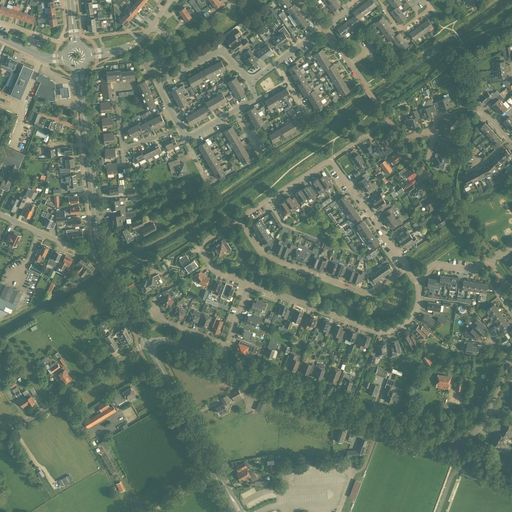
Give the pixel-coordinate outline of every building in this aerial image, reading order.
[(215,9),(221,4),(217,0),(216,0),(212,3),(209,5),(213,10),(215,9)] [(288,0),(281,5),(285,10),(286,9),(292,5),(288,0)] [(370,10),(376,6),(371,0),(368,0),(364,3),(370,10)] [(390,12),(402,4),(398,0),(393,0),(390,3),(394,9),(390,12)] [(335,1),(328,6),(333,12),(340,7),(335,1)] [(136,12),(140,7),(135,3),(134,4),(131,2),(129,5),(131,7),(136,12)] [(370,10),(364,3),(358,8),(364,15),(370,10)] [(287,9),(290,14),(297,9),(294,4),(292,5),(286,9),(285,10),(285,11),(287,9)] [(390,12),(395,18),(402,13),(398,7),(402,4),(390,12)] [(10,16),(16,18),(18,11),(19,8),(14,6),(12,9),(10,16)] [(136,12),(131,7),(127,12),(132,16),(136,12)] [(179,11),(182,16),(192,10),(190,7),(186,10),(184,7),(179,11)] [(364,15),(358,8),(352,12),(355,16),(358,19),(364,15)] [(290,14),(294,19),(301,14),(297,9),(290,14)] [(192,10),(182,16),(186,21),(192,18),(195,16),(192,13),(193,12),(192,10)] [(122,12),(122,13),(121,14),(123,16),(128,21),(130,19),(131,20),(134,17),(132,16),(127,12),(125,14),(122,12)] [(399,24),(407,19),(402,13),(395,18),(399,24)] [(294,19),(297,24),(304,19),(301,14),(294,19)] [(33,23),(35,17),(29,15),(27,22),(33,23)] [(128,21),(123,16),(119,21),(124,25),(128,21)] [(349,20),(354,27),(360,23),(358,19),(355,16),(349,20)] [(380,29),(387,24),(383,18),(375,23),(380,29)] [(304,19),(297,24),(301,30),(308,24),(304,19)] [(354,27),(349,20),(343,25),(348,32),(354,27)] [(427,32),(433,27),(427,20),(421,24),(427,32)] [(380,29),(384,35),(392,30),(387,24),(380,29)] [(421,36),(427,32),(421,24),(415,29),(421,36)] [(348,32),(343,25),(337,29),(342,37),(348,32)] [(278,37),(283,44),(289,40),(285,35),(288,33),(284,27),(279,31),(281,34),(278,37)] [(240,34),(237,29),(227,37),(229,39),(227,41),(231,46),(238,41),(236,37),(240,34)] [(421,36),(415,29),(409,34),(414,41),(421,36)] [(389,41),(392,39),(396,36),(392,30),(384,35),(389,41)] [(392,39),(396,45),(404,39),(399,33),(396,36),(392,39)] [(268,34),(265,36),(272,45),(275,43),(278,47),(283,44),(278,37),(273,40),(268,34)] [(255,45),(258,42),(253,36),(250,38),(255,45)] [(262,49),(267,56),(273,52),(269,47),(272,45),(265,36),(262,39),(266,43),(260,47),(262,49)] [(401,51),(408,46),(404,39),(396,45),(401,51)] [(239,40),(238,41),(231,46),(235,51),(241,46),(243,49),(249,44),(246,40),(241,43),(239,40)] [(254,59),(256,57),(251,51),(249,48),(245,52),(249,57),(246,60),(252,68),(257,64),(254,59)] [(262,60),(267,56),(262,49),(257,53),(254,49),(251,51),(256,57),(259,55),(262,60)] [(317,59),(325,55),(322,49),(315,53),(310,56),(311,58),(315,56),(317,59)] [(318,61),(320,64),(320,65),(328,60),(325,55),(317,59),(313,61),(315,63),(318,61)] [(0,67),(11,72),(5,85),(10,87),(15,74),(12,72),(13,69),(14,69),(17,62),(16,61),(8,57),(5,64),(2,63),(0,66),(0,67)] [(496,58),(496,61),(493,61),(494,66),(497,65),(497,70),(505,68),(504,61),(501,61),(501,58),(496,58)] [(322,71),(323,73),(327,71),(325,69),(331,65),(328,60),(320,65),(320,64),(316,66),(318,69),(321,67),(323,70),(322,71)] [(221,71),(225,69),(220,61),(215,64),(219,72),(219,73),(221,77),(223,76),(221,71)] [(219,72),(215,64),(209,67),(214,75),(213,75),(215,79),(218,78),(215,74),(219,73),(219,72)] [(289,69),(292,74),(300,70),(304,68),(302,66),(299,68),(296,64),(289,69)] [(327,71),(329,74),(337,69),(334,64),(331,65),(325,69),(327,71)] [(33,69),(23,65),(9,95),(20,100),(33,69)] [(214,75),(209,67),(204,70),(208,78),(210,82),(212,81),(210,77),(213,75),(214,75)] [(495,74),(495,77),(493,77),(493,81),(504,80),(503,76),(506,75),(505,68),(497,70),(498,74),(495,74)] [(332,79),(340,75),(337,69),(329,74),(325,76),(326,78),(330,76),(332,79)] [(208,78),(204,70),(199,73),(203,81),(202,81),(204,85),(207,84),(205,80),(208,78)] [(292,74),(295,80),(303,75),(303,76),(307,74),(305,71),(302,73),(300,70),(292,74)] [(130,80),(130,82),(135,81),(134,71),(120,72),(120,71),(106,72),(106,75),(100,75),(103,99),(112,98),(110,84),(107,84),(107,81),(116,80),(116,82),(130,80)] [(203,81),(199,73),(193,76),(197,84),(199,88),(201,87),(199,83),(202,81),(203,81)] [(36,81),(40,82),(35,94),(48,99),(48,102),(55,101),(54,89),(55,89),(54,82),(50,80),(50,79),(39,74),(36,81)] [(295,80),(298,85),(306,80),(306,81),(310,79),(309,77),(305,79),(303,76),(303,75),(295,80)] [(333,81),(335,84),(335,85),(343,80),(340,75),(332,79),(328,81),(329,83),(333,81)] [(197,84),(193,76),(188,79),(191,85),(191,86),(194,91),(196,90),(194,86),(197,84)] [(229,84),(231,88),(238,83),(235,78),(229,82),(223,85),(225,87),(229,84)] [(298,85),(301,90),(309,86),(313,84),(312,82),(308,84),(306,81),(306,80),(298,85)] [(336,87),(338,90),(346,85),(343,80),(335,85),(335,84),(331,87),(332,89),(336,87)] [(147,111),(156,106),(150,94),(151,94),(145,81),(137,85),(140,92),(139,93),(146,106),(144,107),(147,111)] [(234,93),(241,89),(238,83),(231,88),(226,90),(228,92),(232,90),(234,93)] [(338,90),(334,92),(336,94),(339,92),(341,95),(349,90),(346,85),(338,90)] [(304,96),(307,95),(312,91),(311,89),(309,86),(301,90),(304,96)] [(182,93),(183,93),(187,91),(185,89),(181,91),(179,87),(171,91),(174,97),(182,93)] [(312,91),(307,95),(310,100),(318,95),(318,96),(321,93),(320,91),(316,94),(314,90),(316,89),(315,87),(311,89),(312,91)] [(67,88),(60,89),(61,99),(69,98),(67,88)] [(216,96),(221,104),(226,101),(222,94),(220,89),(217,91),(220,94),(216,96)] [(231,97),(235,95),(237,98),(244,94),(241,89),(234,93),(230,95),(231,97)] [(286,98),(290,96),(286,89),(281,92),(285,99),(284,99),(287,103),(289,102),(286,98)] [(488,92),(484,96),(480,92),(477,95),(480,99),(484,103),(492,96),(494,99),(500,94),(497,90),(494,93),(492,92),(490,94),(488,92)] [(211,99),(216,107),(221,104),(216,96),(214,92),(212,94),(214,97),(211,99)] [(285,99),(281,92),(275,95),(279,102),(281,106),(283,105),(281,101),(284,99),(285,99)] [(174,97),(177,102),(185,98),(185,99),(189,97),(188,95),(184,97),(183,93),(182,93),(174,97)] [(504,98),(500,94),(494,99),(496,101),(492,105),(497,109),(503,103),(501,100),(504,98)] [(279,102),(275,95),(270,98),(274,105),(276,109),(278,108),(276,104),(279,102)] [(310,100),(313,105),(321,101),(325,99),(323,97),(320,99),(318,96),(318,95),(310,100)] [(207,104),(211,110),(216,107),(211,99),(209,96),(207,97),(209,100),(206,102),(205,101),(203,102),(205,106),(207,104)] [(445,108),(453,106),(452,102),(450,101),(449,97),(442,99),(443,100),(436,102),(438,107),(441,106),(442,108),(445,107),(445,108)] [(185,98),(177,102),(180,108),(187,104),(187,105),(192,102),(191,100),(187,102),(185,99),(185,98)] [(268,108),(271,112),(273,111),(270,107),(274,105),(270,98),(265,101),(268,108)] [(429,118),(432,117),(430,112),(434,110),(431,99),(427,101),(424,107),(425,108),(420,110),(424,120),(426,119),(426,120),(429,119),(429,118)] [(321,101),(313,105),(316,111),(322,107),(328,104),(327,102),(323,104),(321,101)] [(101,113),(111,112),(110,102),(100,103),(101,113)] [(507,113),(508,112),(511,108),(511,107),(510,106),(508,108),(503,103),(497,109),(501,114),(505,110),(507,113)] [(197,111),(201,119),(207,116),(202,108),(200,104),(198,105),(200,109),(197,111)] [(207,104),(205,106),(202,108),(207,116),(212,112),(211,110),(207,104)] [(191,114),(196,122),(201,119),(197,111),(194,107),(192,108),(194,112),(191,114)] [(247,112),(250,117),(258,113),(262,111),(260,109),(257,111),(254,107),(247,112)] [(190,125),(196,122),(191,114),(189,110),(187,112),(189,115),(186,117),(190,125)] [(408,130),(415,127),(415,126),(418,125),(416,119),(419,118),(417,110),(411,112),(413,117),(404,120),(405,122),(405,124),(406,127),(407,128),(408,130)] [(37,124),(40,114),(35,112),(32,121),(37,124)] [(158,116),(155,118),(159,126),(164,123),(159,112),(157,113),(158,116)] [(250,117),(253,122),(261,118),(265,116),(263,114),(260,116),(258,113),(250,117)] [(290,122),(295,130),(300,127),(297,121),(294,115),(292,117),(294,120),(290,122)] [(446,132),(447,132),(450,132),(448,132),(449,126),(457,123),(454,116),(449,117),(449,120),(443,119),(440,130),(444,131),(444,132),(446,132)] [(102,128),(113,127),(111,117),(101,118),(102,128)] [(159,126),(155,118),(150,121),(154,129),(159,126)] [(261,118),(253,122),(256,128),(263,124),(268,121),(267,119),(263,122),(261,118)] [(285,126),(289,133),(295,130),(290,122),(288,118),(286,120),(288,124),(285,125),(285,126)] [(60,131),(62,125),(50,120),(47,128),(52,129),(52,128),(60,131)] [(154,129),(150,121),(144,123),(148,132),(154,129)] [(138,124),(142,132),(143,134),(148,132),(144,123),(142,125),(140,122),(137,123),(138,124)] [(280,129),(284,136),(289,133),(285,126),(285,125),(283,122),(281,123),(283,127),(280,128),(280,129)] [(483,133),(491,126),(489,123),(487,124),(485,122),(481,126),(479,124),(475,127),(477,130),(480,127),(483,130),(481,131),(483,133)] [(133,127),(136,135),(142,132),(138,124),(133,127)] [(274,132),(279,139),(284,136),(280,129),(280,128),(278,124),(275,126),(278,130),(274,132)] [(131,138),(136,135),(133,127),(129,129),(128,125),(126,127),(131,138)] [(489,136),(494,132),(492,130),(494,129),(491,126),(483,133),(481,135),(483,138),(487,134),(489,136)] [(227,136),(235,132),(232,127),(226,130),(225,130),(220,133),(221,135),(225,133),(227,136)] [(270,129),(273,133),(269,135),(273,143),(279,139),(274,132),(272,128),(270,129)] [(238,137),(235,132),(227,136),(223,138),(224,140),(228,138),(230,141),(230,142),(238,137)] [(492,142),(499,135),(497,132),(496,134),(494,132),(489,136),(491,139),(490,140),(492,142)] [(104,144),(114,143),(113,133),(103,134),(104,144)] [(385,147),(393,142),(387,134),(385,135),(383,135),(382,136),(381,138),(379,139),(385,147)] [(439,143),(438,143),(437,148),(447,150),(446,149),(447,141),(450,142),(451,137),(443,135),(442,138),(440,138),(439,143)] [(494,149),(502,141),(501,139),(502,138),(499,135),(492,142),(494,144),(492,146),(494,149)] [(231,143),(233,146),(234,147),(241,143),(238,137),(230,142),(230,141),(226,143),(228,146),(231,143)] [(174,148),(170,140),(164,143),(168,151),(174,148)] [(199,146),(202,151),(210,146),(210,147),(214,145),(212,143),(209,145),(207,141),(199,146)] [(237,152),(244,148),(241,143),(234,147),(233,146),(229,149),(231,151),(234,149),(236,152),(237,152)] [(212,150),(210,147),(210,146),(202,151),(205,156),(213,152),(217,150),(215,148),(212,150)] [(376,154),(376,153),(379,151),(376,146),(372,148),(370,146),(364,150),(370,158),(376,154)] [(0,186),(7,190),(12,179),(13,180),(22,160),(14,157),(15,153),(17,149),(14,148),(13,152),(2,147),(1,147),(0,149),(1,150),(0,151),(0,175),(4,178),(0,186)] [(63,147),(57,148),(57,149),(58,156),(64,155),(64,156),(72,154),(71,148),(67,149),(67,147),(63,147)] [(158,154),(154,147),(148,150),(152,158),(158,154)] [(391,147),(384,152),(386,156),(394,150),(391,147)] [(105,159),(116,158),(115,148),(104,150),(105,159)] [(238,154),(239,157),(240,158),(247,153),(244,148),(237,152),(236,152),(232,154),(234,156),(238,154)] [(509,158),(508,156),(511,154),(507,150),(506,149),(504,151),(503,149),(500,152),(507,159),(509,158)] [(152,158),(148,150),(141,153),(145,160),(145,161),(152,158)] [(145,160),(141,153),(141,152),(135,155),(139,163),(145,160)] [(215,155),(213,152),(205,156),(208,162),(216,157),(220,156),(218,154),(215,155)] [(380,165),(386,174),(391,170),(387,165),(391,162),(393,164),(401,158),(397,152),(388,158),(389,159),(385,161),(380,165)] [(499,156),(497,157),(501,163),(502,164),(507,159),(500,152),(497,154),(499,156)] [(250,159),(251,159),(247,153),(240,158),(239,157),(235,159),(237,161),(241,159),(244,166),(248,164),(254,161),(251,162),(250,159)] [(351,159),(357,167),(363,162),(358,154),(351,159)] [(433,167),(435,167),(436,169),(438,169),(439,168),(441,169),(442,162),(448,163),(450,157),(439,154),(438,158),(435,157),(434,163),(434,162),(433,167)] [(61,163),(66,163),(66,167),(74,166),(73,159),(66,160),(65,156),(60,157),(61,163)] [(218,161),(216,157),(208,162),(211,167),(219,162),(219,163),(223,161),(221,159),(218,161)] [(501,163),(497,157),(495,159),(494,158),(491,160),(498,168),(500,166),(499,165),(501,163)] [(170,168),(174,167),(177,177),(188,174),(184,163),(180,165),(178,160),(168,163),(170,168)] [(498,168),(491,160),(488,163),(489,164),(487,166),(492,172),(495,169),(497,172),(498,172),(499,170),(500,170),(498,168)] [(221,166),(219,163),(219,162),(211,167),(214,172),(222,168),(226,166),(225,164),(221,166)] [(107,175),(117,174),(116,164),(106,165),(107,175)] [(488,174),(492,172),(487,166),(485,167),(484,165),(481,167),(486,177),(489,175),(488,174)] [(479,170),(476,172),(480,178),(482,176),(483,178),(486,177),(481,167),(478,169),(479,170)] [(69,182),(76,181),(76,175),(68,176),(68,173),(70,173),(70,168),(60,168),(60,175),(64,174),(64,178),(61,178),(61,182),(69,181),(69,182)] [(224,172),(222,168),(214,172),(217,178),(224,174),(224,175),(229,172),(228,170),(224,172)] [(415,176),(414,175),(415,174),(411,168),(404,173),(410,181),(415,176)] [(480,178),(476,172),(474,173),(473,171),(470,173),(475,182),(478,181),(477,179),(480,178)] [(358,182),(361,187),(369,181),(367,178),(368,175),(366,172),(362,175),(364,178),(358,182)] [(472,184),(475,182),(470,173),(467,175),(468,176),(465,178),(468,184),(471,182),(472,184)] [(501,176),(501,175),(496,179),(498,182),(506,178),(503,174),(501,176)] [(318,179),(323,187),(323,188),(327,186),(329,188),(333,186),(329,180),(327,182),(323,176),(318,179)] [(323,187),(318,179),(317,178),(312,182),(316,188),(314,190),(317,195),(321,193),(323,193),(326,192),(323,188),(323,187)] [(70,188),(77,187),(76,181),(69,182),(69,184),(64,184),(64,190),(70,189),(70,188)] [(373,191),(378,187),(374,182),(371,184),(369,181),(361,187),(364,192),(370,187),(373,191)] [(426,193),(424,189),(425,188),(421,182),(415,187),(413,184),(406,189),(408,193),(410,192),(414,196),(419,193),(421,196),(426,193)] [(110,195),(118,194),(118,192),(124,192),(123,186),(117,186),(117,187),(109,188),(108,189),(108,190),(109,191),(110,195)] [(306,186),(301,190),(306,198),(308,201),(311,198),(312,200),(315,199),(314,197),(316,195),(312,190),(310,192),(306,186)] [(394,197),(405,190),(402,186),(391,192),(394,197)] [(308,201),(306,198),(301,190),(301,189),(295,193),(300,200),(297,201),(300,205),(305,202),(306,203),(308,201)] [(371,199),(374,204),(382,199),(383,198),(381,195),(383,193),(380,189),(375,193),(377,195),(371,199)] [(28,197),(34,199),(36,193),(31,190),(28,197)] [(15,212),(17,206),(23,209),(28,197),(20,193),(17,200),(12,198),(10,202),(11,202),(8,209),(15,212)] [(74,203),(78,203),(77,197),(69,198),(69,195),(64,196),(65,201),(69,201),(70,204),(70,205),(74,205),(74,203)] [(337,208),(348,200),(345,195),(338,200),(338,202),(336,203),(335,201),(329,205),(331,207),(334,204),(337,208)] [(435,208),(432,205),(436,202),(431,196),(422,203),(429,212),(435,208)] [(284,201),(289,208),(291,207),(293,208),(298,205),(293,197),(291,199),(289,197),(286,199),(284,200),(284,201)] [(382,199),(374,204),(374,205),(377,210),(383,205),(385,208),(390,204),(388,201),(385,203),(382,199)] [(118,209),(118,212),(125,212),(125,211),(124,205),(120,206),(119,200),(110,201),(111,210),(118,209)] [(340,212),(342,211),(351,204),(348,200),(337,208),(340,212)] [(289,208),(284,201),(282,203),(279,205),(283,211),(281,213),(283,216),(288,212),(287,211),(290,209),(289,208)] [(411,207),(414,210),(422,205),(419,201),(411,207)] [(347,214),(354,209),(351,204),(342,211),(345,215),(347,214)] [(26,218),(27,217),(29,218),(31,215),(32,215),(34,211),(33,211),(35,206),(31,205),(29,209),(27,208),(23,216),(24,216),(24,217),(26,218)] [(387,211),(389,214),(383,218),(386,223),(394,218),(397,215),(392,208),(387,211)] [(125,211),(125,212),(118,212),(119,216),(112,217),(113,225),(122,224),(121,219),(126,218),(129,217),(136,215),(136,209),(130,211),(125,211)] [(347,214),(350,218),(357,213),(354,209),(347,214)] [(53,215),(50,214),(51,214),(47,212),(45,218),(47,218),(44,225),(45,225),(45,226),(46,227),(47,226),(50,228),(50,227),(53,228),(55,222),(52,221),(53,220),(51,220),(53,215)] [(443,217),(442,216),(441,216),(438,212),(433,215),(436,220),(435,220),(439,227),(440,227),(439,226),(447,221),(444,216),(443,217)] [(353,223),(361,218),(357,213),(350,218),(346,221),(348,223),(352,220),(353,223)] [(394,218),(386,223),(390,228),(396,223),(397,226),(402,223),(399,217),(395,220),(394,218)] [(79,226),(81,226),(81,219),(71,220),(71,227),(75,226),(75,228),(79,228),(79,226)] [(262,225),(260,222),(262,221),(260,219),(259,220),(252,225),(255,230),(262,225)] [(133,229),(144,225),(142,221),(131,225),(133,229)] [(356,232),(366,225),(363,221),(356,226),(355,224),(351,227),(355,233),(356,232)] [(153,223),(141,230),(145,236),(157,229),(153,223)] [(264,224),(262,225),(255,230),(258,234),(265,230),(267,228),(264,224)] [(362,235),(369,230),(366,225),(356,232),(359,236),(362,235)] [(400,242),(401,242),(408,236),(409,236),(410,235),(405,227),(397,233),(398,236),(396,237),(400,242)] [(83,238),(82,231),(74,232),(73,229),(66,230),(66,235),(69,234),(69,236),(72,236),(73,238),(76,238),(76,239),(83,238)] [(124,243),(131,240),(126,229),(119,232),(124,243)] [(261,239),(268,234),(265,230),(258,234),(261,239)] [(365,239),(372,234),(369,230),(362,235),(359,236),(359,237),(362,241),(365,239)] [(9,243),(16,246),(21,236),(20,236),(20,235),(20,236),(18,235),(17,234),(17,233),(15,233),(14,233),(12,236),(9,234),(5,241),(9,243)] [(268,234),(261,239),(264,244),(266,242),(268,245),(270,246),(273,242),(271,239),(273,238),(270,233),(268,234)] [(366,246),(368,244),(375,239),(372,234),(365,239),(367,242),(364,244),(366,246)] [(409,236),(408,236),(401,242),(404,246),(410,242),(412,245),(417,241),(414,237),(411,239),(409,236)] [(275,252),(280,254),(283,246),(280,244),(282,241),(276,238),(274,244),(277,245),(275,252)] [(368,244),(372,250),(377,246),(376,245),(379,243),(378,243),(380,242),(377,238),(375,239),(368,244)] [(283,246),(280,254),(286,256),(288,250),(292,251),(294,245),(288,243),(289,241),(285,240),(283,246)] [(231,249),(227,243),(223,245),(221,242),(213,247),(217,253),(216,253),(218,257),(222,254),(221,253),(227,250),(231,251),(231,249)] [(297,247),(294,245),(292,251),(294,252),(294,254),(292,258),(298,261),(302,251),(296,249),(297,247)] [(40,250),(38,250),(35,255),(37,256),(35,260),(39,262),(41,257),(40,257),(41,255),(45,256),(49,249),(48,248),(48,247),(46,246),(45,247),(42,246),(40,250)] [(307,250),(306,248),(303,247),(302,251),(298,261),(304,263),(306,258),(307,257),(309,258),(311,253),(312,252),(307,250)] [(316,267),(319,259),(316,257),(317,255),(316,255),(318,250),(313,249),(312,252),(311,253),(310,257),(313,258),(310,265),(313,266),(313,267),(315,268),(315,267),(316,267)] [(52,259),(51,260),(49,259),(47,263),(55,267),(57,261),(58,261),(61,254),(55,251),(52,259)] [(183,264),(184,266),(184,271),(188,272),(198,266),(194,260),(191,262),(186,255),(179,260),(182,265),(183,264)] [(65,256),(62,262),(60,261),(58,267),(64,269),(66,264),(69,266),(72,259),(65,256)] [(78,274),(88,263),(81,258),(76,264),(79,266),(74,271),(78,274)] [(323,258),(322,260),(319,259),(316,267),(316,268),(318,269),(319,268),(321,269),(324,262),(327,263),(328,259),(323,258)] [(328,271),(334,273),(337,264),(332,262),(332,260),(329,259),(327,265),(330,266),(328,271)] [(387,262),(388,262),(386,259),(381,263),(383,265),(388,273),(392,269),(387,262)] [(347,265),(344,263),(345,262),(339,260),(337,264),(334,273),(333,274),(340,276),(342,269),(345,270),(347,266),(347,265)] [(94,268),(88,263),(78,274),(82,278),(87,272),(89,274),(94,268)] [(31,264),(29,269),(40,275),(43,270),(31,264)] [(383,276),(388,273),(383,265),(378,269),(383,276)] [(352,268),(347,266),(345,270),(348,271),(345,278),(351,281),(355,271),(351,270),(352,268)] [(379,279),(383,276),(378,269),(374,272),(379,279)] [(355,271),(351,281),(357,283),(360,276),(363,277),(365,272),(359,270),(358,273),(355,271)] [(206,286),(209,278),(204,277),(203,276),(200,272),(194,276),(197,281),(201,284),(206,286)] [(374,282),(379,279),(374,272),(367,277),(368,282),(370,282),(373,280),(374,282)] [(158,274),(146,281),(145,280),(143,281),(143,282),(139,284),(144,293),(157,286),(156,284),(160,282),(158,279),(160,278),(158,274)] [(467,290),(469,281),(469,279),(467,279),(466,281),(463,280),(461,293),(463,293),(464,290),(467,290)] [(472,282),(469,281),(467,290),(467,294),(469,294),(470,291),(473,291),(475,282),(475,280),(473,280),(472,282)] [(214,294),(215,293),(220,295),(224,285),(221,284),(221,283),(215,281),(212,289),(211,292),(211,293),(212,294),(213,294),(214,294)] [(475,282),(473,291),(473,295),(475,295),(476,292),(479,292),(481,283),(481,281),(479,281),(478,283),(475,282)] [(484,284),(481,283),(479,292),(479,296),(481,296),(482,293),(485,293),(487,282),(484,282),(484,284)] [(234,288),(232,287),(233,285),(229,284),(228,285),(227,288),(226,289),(224,288),(220,297),(227,299),(228,296),(231,297),(234,288)] [(17,305),(22,293),(5,286),(0,296),(0,308),(10,313),(12,310),(5,307),(6,306),(14,310),(17,305)] [(170,297),(174,294),(170,288),(162,292),(164,296),(160,299),(165,307),(174,302),(170,297)] [(201,298),(206,300),(209,290),(204,289),(201,298)] [(207,298),(206,301),(228,309),(229,306),(207,298)] [(264,310),(266,304),(260,302),(259,305),(253,302),(250,309),(259,312),(260,308),(264,310)] [(439,312),(440,304),(428,302),(427,309),(433,310),(433,311),(439,312)] [(278,313),(277,315),(281,317),(286,319),(287,315),(285,314),(287,307),(281,304),(278,313)] [(482,308),(484,312),(485,314),(489,312),(491,314),(498,309),(499,308),(498,306),(497,307),(494,304),(491,307),(488,304),(482,308)] [(182,321),(186,310),(182,309),(181,310),(179,307),(173,314),(174,315),(173,316),(176,317),(179,320),(182,321)] [(494,319),(501,314),(503,313),(501,311),(500,312),(498,309),(491,314),(488,317),(489,319),(492,316),(494,319)] [(197,322),(201,312),(194,310),(193,313),(190,312),(187,321),(193,324),(194,321),(197,322)] [(299,323),(303,313),(295,310),(291,320),(299,323)] [(211,322),(213,318),(210,317),(204,314),(199,326),(200,327),(200,328),(202,329),(203,328),(206,329),(209,321),(211,322)] [(501,314),(494,319),(491,321),(492,323),(495,321),(497,324),(505,319),(506,318),(505,316),(504,317),(501,314)] [(246,322),(250,324),(250,325),(253,326),(254,325),(255,325),(256,322),(260,324),(262,318),(255,315),(254,318),(248,316),(246,322)] [(317,321),(315,320),(316,318),(310,315),(309,318),(306,316),(302,326),(308,328),(309,328),(310,325),(315,327),(317,321)] [(431,327),(434,320),(424,315),(421,321),(424,323),(431,327)] [(218,333),(223,322),(217,319),(218,317),(214,316),(210,326),(213,327),(211,331),(218,333)] [(329,322),(328,322),(328,321),(328,320),(325,319),(324,320),(324,321),(323,320),(322,323),(320,322),(319,323),(319,325),(319,326),(320,326),(319,328),(323,330),(322,333),(327,335),(331,326),(328,325),(329,322)] [(501,329),(510,323),(508,321),(507,322),(505,319),(497,324),(494,326),(496,328),(499,326),(501,329)] [(482,329),(484,327),(477,320),(473,324),(475,326),(473,329),(479,335),(479,336),(484,331),(482,329)] [(336,325),(335,325),(332,334),(335,335),(334,340),(340,342),(344,331),(341,330),(342,327),(339,326),(339,325),(338,325),(336,325)] [(425,337),(429,333),(422,326),(420,328),(418,326),(413,331),(420,339),(424,335),(425,337)] [(122,337),(128,334),(124,328),(118,331),(118,332),(116,333),(118,338),(121,337),(122,337)] [(475,340),(479,335),(473,329),(472,328),(469,331),(467,329),(463,333),(468,338),(470,335),(475,340)] [(243,329),(243,330),(241,331),(242,333),(241,335),(247,338),(246,341),(252,343),(253,340),(254,337),(254,336),(251,335),(252,332),(243,329)] [(353,342),(356,333),(352,331),(353,331),(352,330),(350,329),(350,330),(349,330),(346,339),(353,342)] [(125,345),(132,341),(128,334),(122,337),(122,338),(119,340),(122,346),(125,344),(125,345)] [(109,345),(114,342),(112,338),(112,339),(109,335),(105,338),(109,345)] [(367,347),(370,338),(364,335),(363,338),(360,337),(356,347),(362,349),(363,345),(367,347)] [(406,345),(407,347),(409,350),(415,347),(416,347),(418,346),(416,341),(415,342),(413,337),(410,339),(408,335),(402,338),(404,342),(403,343),(405,346),(406,345)] [(271,358),(277,343),(270,340),(266,351),(267,352),(265,356),(271,358)] [(388,347),(389,354),(389,357),(396,356),(397,355),(396,351),(399,350),(397,340),(390,342),(391,345),(391,346),(388,347)] [(249,352),(249,351),(258,354),(260,348),(239,341),(235,352),(245,355),(246,352),(247,353),(248,353),(248,352),(249,352)] [(111,353),(113,351),(113,352),(118,348),(114,342),(109,345),(106,346),(111,353)] [(475,354),(476,347),(472,346),(472,343),(464,342),(463,347),(466,348),(465,352),(475,354)] [(377,354),(386,353),(385,343),(381,343),(381,344),(377,345),(377,348),(376,349),(377,354)] [(62,366),(65,363),(61,358),(62,357),(58,352),(55,354),(59,359),(58,360),(62,366)] [(294,371),(295,370),(299,361),(295,360),(296,356),(291,354),(288,362),(290,363),(288,368),(291,369),(291,370),(292,371),(293,371),(294,371)] [(53,372),(60,367),(57,364),(55,362),(46,368),(50,373),(52,371),(53,372)] [(313,369),(314,365),(311,364),(311,365),(304,363),(301,372),(308,375),(310,368),(313,369)] [(321,380),(324,370),(325,366),(319,364),(319,365),(316,364),(314,369),(317,370),(314,377),(321,380)] [(67,382),(71,379),(64,369),(64,370),(62,367),(59,370),(67,382)] [(335,383),(340,371),(332,368),(327,380),(335,383)] [(375,374),(385,378),(387,371),(377,368),(375,374)] [(67,382),(59,370),(55,372),(57,374),(57,375),(64,384),(67,382)] [(349,390),(353,381),(350,380),(350,379),(350,378),(349,375),(344,373),(341,381),(343,382),(344,383),(342,387),(349,390)] [(438,375),(436,375),(436,378),(437,379),(436,388),(448,389),(450,377),(438,375)] [(385,386),(387,387),(384,394),(387,395),(385,400),(389,401),(390,400),(397,403),(400,395),(390,391),(394,380),(388,378),(385,386)] [(376,396),(379,386),(366,381),(364,386),(368,388),(366,393),(376,396)] [(454,390),(462,391),(463,383),(455,382),(454,390)] [(130,387),(125,390),(125,389),(112,397),(117,404),(134,394),(130,387)] [(270,395),(265,393),(255,389),(252,396),(260,400),(259,402),(258,402),(255,410),(263,413),(270,395)] [(233,400),(241,396),(237,390),(229,394),(233,400)] [(26,399),(24,400),(23,398),(18,401),(22,408),(27,405),(29,407),(35,403),(28,393),(24,396),(26,399)] [(219,414),(226,410),(224,405),(229,403),(225,396),(220,399),(223,403),(216,407),(219,414)] [(97,406),(100,412),(101,412),(109,407),(106,401),(97,406)] [(101,412),(100,412),(84,422),(87,429),(116,412),(112,405),(109,407),(101,412)] [(54,439),(63,433),(55,420),(46,426),(54,439)] [(70,423),(65,426),(69,433),(74,430),(70,423)] [(511,426),(506,423),(504,426),(503,425),(501,427),(503,428),(511,433),(511,430),(511,426)] [(339,428),(335,440),(341,442),(346,430),(339,428)] [(511,433),(503,428),(501,431),(500,430),(498,432),(508,438),(509,435),(511,436),(511,433)] [(46,444),(38,432),(26,440),(31,448),(36,445),(38,449),(46,444)] [(494,436),(495,437),(503,442),(505,439),(508,441),(510,439),(508,438),(498,432),(496,435),(495,434),(494,436)] [(503,442),(495,437),(493,441),(492,440),(491,442),(500,447),(502,444),(505,446),(506,444),(503,442)] [(362,456),(367,441),(361,438),(355,456),(362,456)] [(235,467),(237,470),(240,469),(240,471),(246,468),(247,467),(244,462),(235,467)] [(237,470),(238,472),(236,473),(241,482),(249,477),(252,482),(257,479),(253,472),(249,474),(246,468),(240,471),(240,469),(237,470)] [(69,475),(58,480),(61,486),(71,480),(69,475)] [(350,497),(356,499),(361,481),(355,480),(350,497)]
